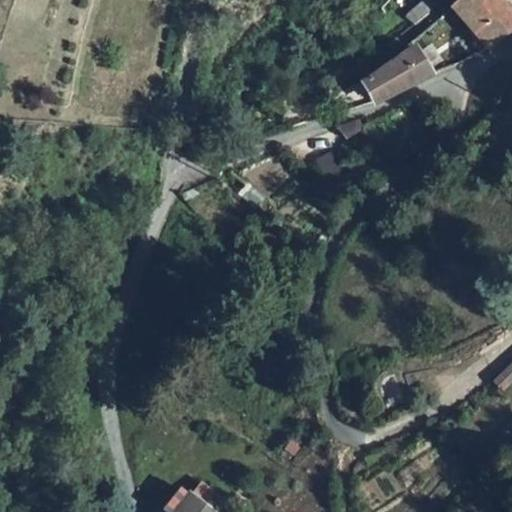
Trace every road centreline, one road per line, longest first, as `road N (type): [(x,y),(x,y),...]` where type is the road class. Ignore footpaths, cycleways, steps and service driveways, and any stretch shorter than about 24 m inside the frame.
road 1 (residential): [(434,94),(323,123),(206,173),(174,177),(167,156),(199,0)]
road 2 (residential): [(434,94),(423,146),(355,219),(320,280),(311,324),(343,446)]
